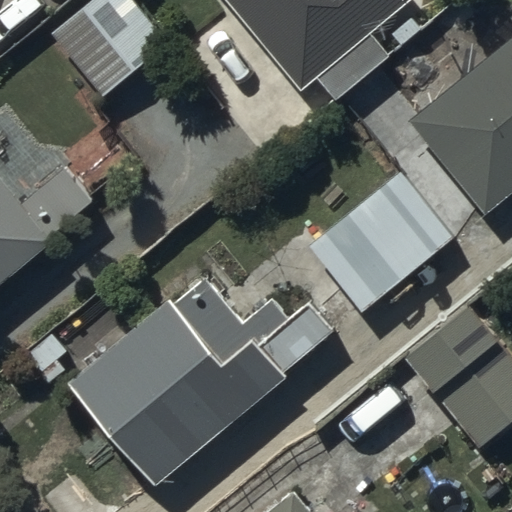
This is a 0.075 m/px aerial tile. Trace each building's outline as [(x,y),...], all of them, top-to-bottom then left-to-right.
[(133,0),(99,0),(57,34),(105,94),(168,44),(133,0)] [(229,0),(304,91),(416,0),(229,0)] [(511,45),(413,127),(489,219),(511,200),(511,45)] [(398,166),(310,237),(363,302),(451,231),(398,166)] [(0,292),(58,244),(0,175),(0,292)] [(171,291),(70,377),(156,477),(288,369),(283,364),(333,324),(310,297),(289,312),(274,294),(247,316),(209,271),(177,298),(171,291)] [(511,343),(476,300),(410,353),(485,445),(511,422),(511,343)] [(313,511),(293,487),(261,511),(313,511)]
